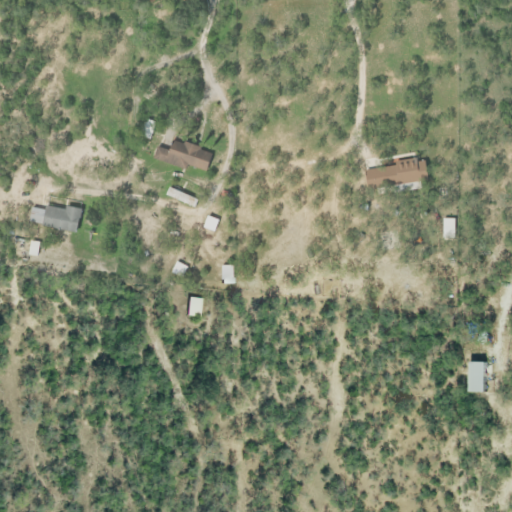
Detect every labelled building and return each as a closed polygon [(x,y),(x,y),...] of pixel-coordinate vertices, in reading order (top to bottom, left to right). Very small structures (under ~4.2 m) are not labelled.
[(205,170),(211,151),(170,139),(167,149),(156,146),(152,158),(185,168),(186,165),(205,170)] [(427,181),(424,158),(395,162),(395,165),(364,169),(366,189),(427,181)] [(198,199),(167,187),(164,194),(195,207),(198,199)] [(27,223),(75,231),(79,208),(65,206),(65,209),(44,205),(43,209),(30,207),(27,223)] [(455,218),(442,218),(441,237),(455,238),(455,218)] [(232,265),(220,265),(220,284),(232,283),(232,265)] [(186,315),(199,316),(201,298),(188,297),(186,315)] [(468,392),(484,392),(485,362),(469,362),(468,392)]
